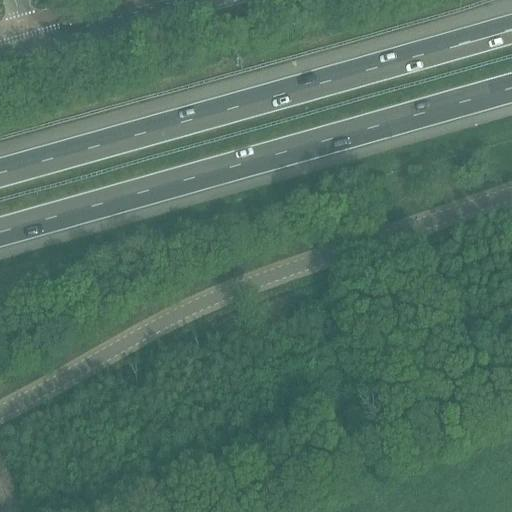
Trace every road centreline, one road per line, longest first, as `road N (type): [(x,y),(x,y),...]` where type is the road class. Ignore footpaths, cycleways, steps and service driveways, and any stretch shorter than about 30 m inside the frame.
road 1 (unclassified): [(0,412),(226,298),(511,192)]
road 2 (motorway): [(511,31),(0,177)]
road 3 (motorway): [(0,231),(511,86)]
road 4 (tertiary): [(29,50),(209,0)]
